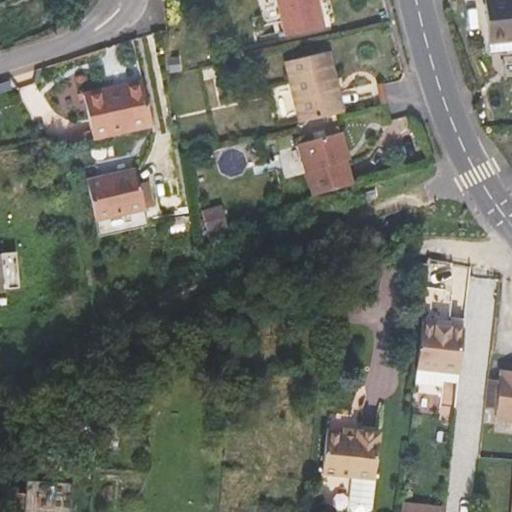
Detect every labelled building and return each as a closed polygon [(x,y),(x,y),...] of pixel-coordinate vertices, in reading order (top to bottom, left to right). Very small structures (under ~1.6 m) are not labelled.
[(274,0),(284,35),(322,26),(316,0),(274,0)] [(511,0),(485,0),(490,42),(511,40),(511,0)] [(491,52),(511,50),(511,40),(490,42),(491,52)] [(326,50),(284,59),(298,122),(341,112),(326,50)] [(153,122),(150,111),(141,78),(84,93),(91,125),(94,136),(153,122)] [(86,128),(57,136),(59,143),(88,136),(86,128)] [(341,131),(297,143),(312,194),(350,183),(344,160),(341,161),(339,152),(346,150),(341,131)] [(230,179),(243,174),(248,164),(244,153),(249,151),(248,148),(254,146),(252,140),(246,142),(245,141),(211,150),(219,174),(230,179)] [(344,160),(349,158),(346,150),(339,152),(341,161),(344,160)] [(87,179),(96,218),(145,206),(139,183),(135,166),(87,179)] [(145,206),(151,205),(145,182),(139,183),(145,206)] [(172,206),(169,192),(156,195),(159,209),(172,206)] [(229,234),(221,205),(201,211),(208,239),(229,234)] [(450,327),(422,323),(417,368),(445,371),(450,327)] [(450,327),(445,371),(459,373),(464,328),(450,327)] [(445,371),(417,368),(415,383),(442,386),(443,381),(458,382),(459,373),(445,371)] [(502,377),(486,375),(482,417),(511,420),(511,373),(502,372),(502,377)] [(360,426),(326,423),(325,433),(321,473),(373,479),(378,433),(375,433),(359,431),(360,426)]
